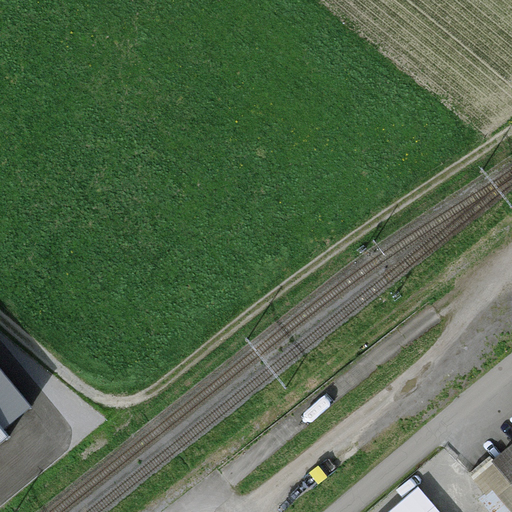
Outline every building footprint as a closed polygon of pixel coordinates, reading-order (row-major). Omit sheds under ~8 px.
[(0,369),(0,425),(3,430),(31,407),(0,369)] [(0,442),(8,436),(3,430),(0,425),(0,442)] [(511,449),(496,463),(511,482),(511,449)] [(486,493),(506,477),(489,457),(469,473),(486,493)] [(511,511),(493,488),(480,499),(491,511),(511,511)]
